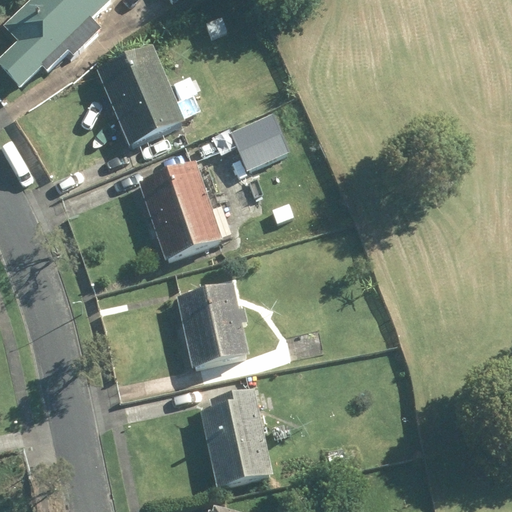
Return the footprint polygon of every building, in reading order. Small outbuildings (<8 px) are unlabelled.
[(0,74),(18,94),(41,72),(46,78),(68,59),(73,64),(103,36),(93,25),(120,0),(37,0),(4,31),(17,46),(0,61),(0,74)] [(163,0),(172,10),(185,0),(163,0)] [(154,50),(94,74),(125,152),(184,128),(154,50)] [(274,120),(230,137),(245,176),(290,159),(274,120)] [(164,266),(232,242),(207,172),(199,175),(196,167),(136,188),(164,266)] [(289,204),(270,209),(277,235),(296,230),(289,204)] [(237,287),(178,297),(191,374),(250,364),(237,287)] [(255,400),(200,409),(214,491),(269,482),(255,400)]
